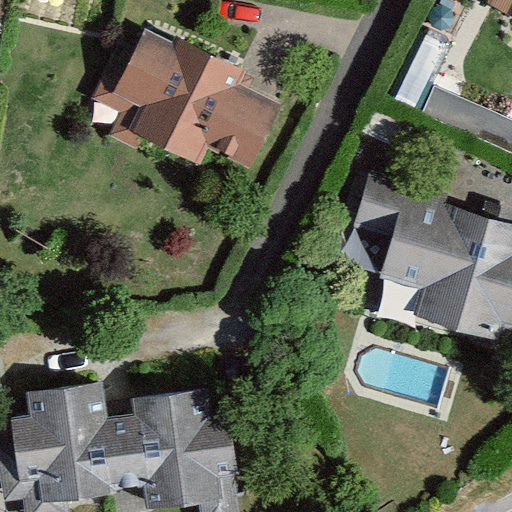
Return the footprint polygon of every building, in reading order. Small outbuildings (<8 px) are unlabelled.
[(511,0),(500,0),(494,12),(511,21),(511,0)] [(249,81),(148,33),(117,99),(149,114),(138,138),(210,172),(218,154),(260,174),(287,118),(242,97),(249,81)] [(511,116),(437,79),(424,104),(511,147),(511,116)] [(511,228),(377,183),(358,238),(401,253),(389,287),(431,302),(422,327),(507,356),(511,341),(511,228)] [(40,426),(17,430),(22,465),(5,468),(11,511),(27,511),(32,511),(31,511),(91,511),(158,503),(158,511),(248,511),(232,394),(134,407),(131,388),(37,401),(40,426)]
